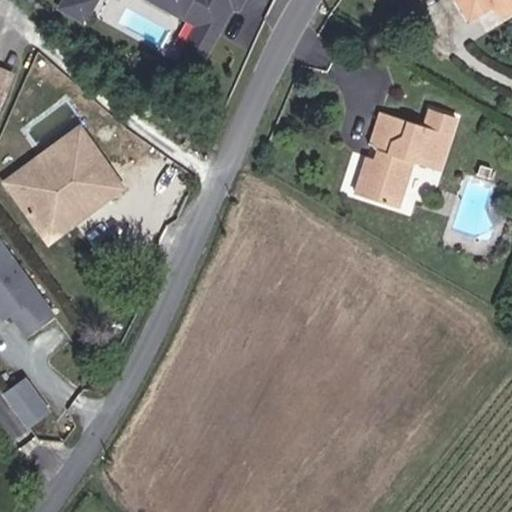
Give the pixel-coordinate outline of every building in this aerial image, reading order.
[(218,0),(204,27),(221,36),(236,8),(229,5),(231,0),(218,0)] [(33,49),(6,37),(12,19),(0,13),(0,94),(14,100),(33,49)] [(460,113),(432,104),(427,122),(385,109),(375,140),(377,146),(382,148),(379,155),(372,152),(360,189),(400,202),(415,156),(444,166),(460,113)] [(44,184),(120,128),(111,117),(36,172),(44,184)] [(73,223),(148,167),(120,128),(44,184),(73,223)] [(79,231),(154,176),(148,167),(73,223),(79,231)] [(84,306),(16,213),(0,224),(0,264),(33,310),(41,305),(56,326),(84,306)] [(81,402),(57,370),(37,385),(61,417),(81,402)] [(22,373),(0,392),(0,394),(29,428),(52,407),(22,373)]
